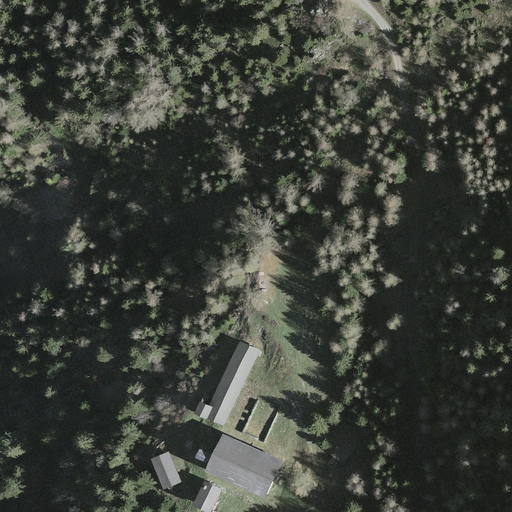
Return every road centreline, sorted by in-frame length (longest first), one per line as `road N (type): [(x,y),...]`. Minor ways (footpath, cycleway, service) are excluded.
road 1 (track): [(419,511),(425,489),(409,333),(424,180),(396,50),(360,0)]
road 2 (track): [(313,511),(317,469),(302,376)]
